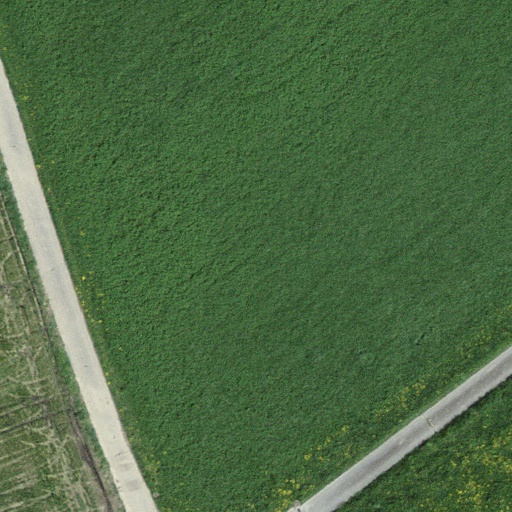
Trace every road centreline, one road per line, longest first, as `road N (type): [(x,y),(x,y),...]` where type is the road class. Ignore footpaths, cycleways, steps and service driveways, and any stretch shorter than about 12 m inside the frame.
road 1 (track): [(144,511),(0,116)]
road 2 (track): [(307,511),(511,362)]
